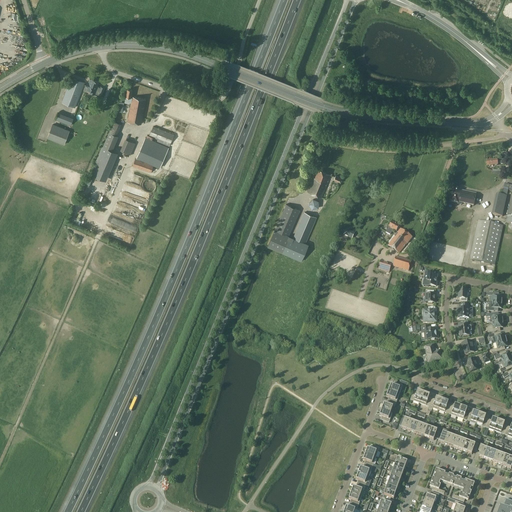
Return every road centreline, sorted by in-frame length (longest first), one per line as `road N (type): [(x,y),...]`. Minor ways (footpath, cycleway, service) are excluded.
road 1 (motorway): [(284,0),(67,511)]
road 2 (motorway): [(82,511),(181,294),(297,0)]
road 3 (secondary): [(156,488),(355,0)]
road 4 (secondary): [(346,0),(147,486)]
road 5 (secondary): [(496,117),(473,123),(348,113),(176,51),(101,46)]
road 6 (track): [(105,219),(0,460)]
road 7 (residential): [(317,138),(390,148),(497,138),(503,131),(496,117)]
road 8 (unclassified): [(232,81),(223,98),(204,102),(115,72),(101,46)]
road 9 (residential): [(458,374),(446,326),(447,283),(511,289)]
